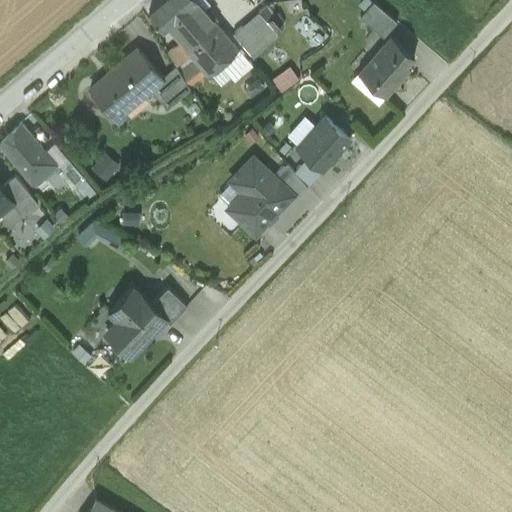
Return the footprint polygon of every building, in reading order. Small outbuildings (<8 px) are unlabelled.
[(166,26),(196,0),(163,0),(149,13),(162,29),(166,26)] [(197,0),(196,0),(166,26),(189,53),(208,74),(220,64),(238,49),(216,22),(218,20),(209,10),(206,12),(197,0)] [(360,17),(383,38),(397,22),(373,1),(360,17)] [(258,13),(233,34),(251,55),(276,34),(258,13)] [(390,34),(361,66),(388,90),(408,67),(405,65),(414,55),(390,34)] [(162,76),(137,47),(89,88),(117,119),(125,112),(124,110),(149,87),(162,76)] [(252,65),(238,49),(220,64),(234,80),(252,65)] [(208,74),(189,53),(177,63),(190,87),(208,74)] [(175,64),(162,76),(149,87),(166,107),(189,88),(175,64)] [(281,89),(299,78),(291,66),(273,77),(281,89)] [(296,152),(322,175),(351,142),(326,119),(296,152)] [(58,166),(20,122),(0,138),(0,145),(35,185),(54,169),(58,166)] [(92,162),(104,175),(118,162),(106,149),(92,162)] [(228,206),(255,231),(291,193),(252,157),(232,179),(243,190),(228,206)] [(67,158),(58,166),(54,169),(71,188),(83,177),(67,158)] [(14,173),(0,185),(12,200),(12,201),(23,214),(37,201),(14,173)] [(0,210),(12,201),(12,200),(0,185),(0,210)] [(100,238),(115,248),(122,237),(92,216),(77,237),(93,248),(100,238)] [(121,347),(130,356),(165,319),(166,318),(151,303),(133,286),(109,312),(116,319),(121,323),(109,336),(112,338),(121,347)] [(167,286),(151,303),(166,318),(165,319),(170,323),(187,305),(167,286)] [(121,323),(116,319),(105,331),(109,336),(121,323)] [(121,347),(112,338),(112,342),(117,347),(121,347)] [(120,511),(95,497),(86,511),(120,511)]
